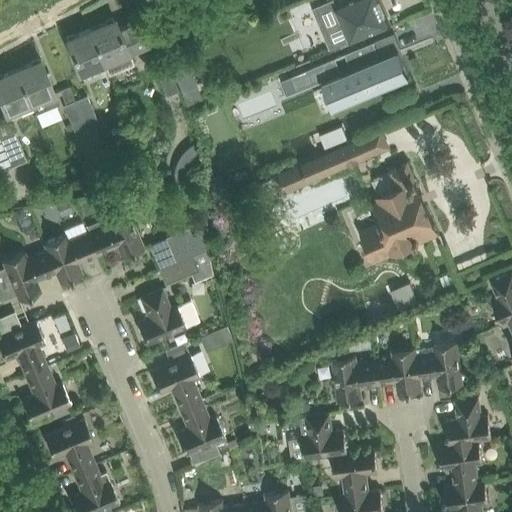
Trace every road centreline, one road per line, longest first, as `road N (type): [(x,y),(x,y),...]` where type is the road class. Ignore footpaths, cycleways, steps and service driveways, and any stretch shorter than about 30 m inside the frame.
road 1 (residential): [(173,511),(93,320)]
road 2 (residential): [(443,0),(511,157)]
